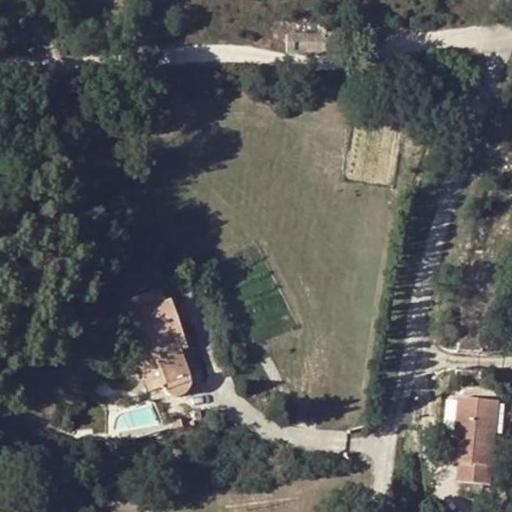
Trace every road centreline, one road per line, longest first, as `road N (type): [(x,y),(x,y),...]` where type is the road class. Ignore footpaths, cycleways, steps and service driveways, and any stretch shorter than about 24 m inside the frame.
road 1 (unclassified): [(0,65),(217,53),(358,60),(411,42),(501,33)]
road 2 (unclassified): [(501,33),(426,274),(388,451),(390,511)]
